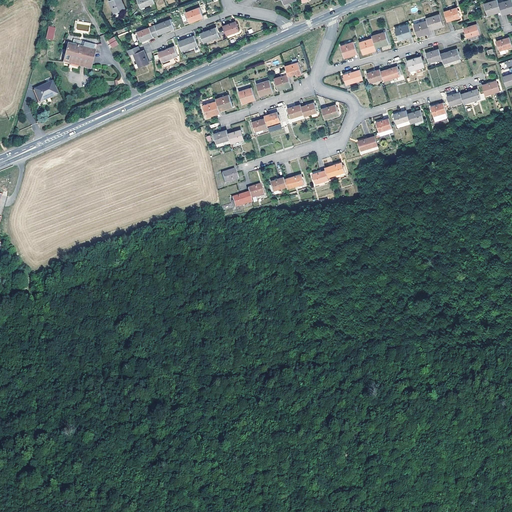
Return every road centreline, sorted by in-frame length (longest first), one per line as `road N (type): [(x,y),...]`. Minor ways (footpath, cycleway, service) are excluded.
road 1 (track): [(511,257),(329,298),(152,262),(52,309),(26,294)]
road 2 (secondary): [(139,99),(290,32)]
road 3 (secondary): [(0,161),(139,99)]
road 4 (residential): [(458,35),(315,78)]
road 5 (residential): [(483,78),(352,119)]
road 6 (residential): [(240,170),(340,138),(352,119)]
